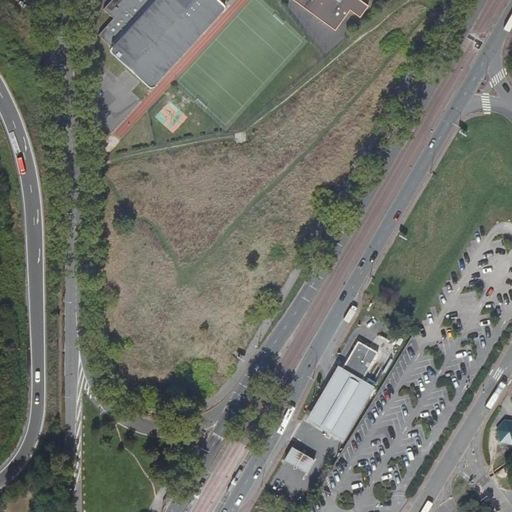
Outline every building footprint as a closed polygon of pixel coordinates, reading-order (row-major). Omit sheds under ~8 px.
[(220,3),(217,0),(105,0),(99,7),(110,17),(95,33),(107,44),(107,48),(107,51),(145,85),(149,86),(151,86),(220,7),(221,5),(220,3)] [(295,0),(332,25),(346,5),(356,12),(363,2),(360,0),(295,0)] [(378,353),(358,342),(342,370),(363,382),(378,353)] [(331,377),(306,422),(310,425),(343,443),(374,388),(363,382),(342,370),(337,367),(331,377)] [(511,421),(505,420),(496,430),(500,442),(511,444),(511,421)] [(315,462),(292,449),(284,463),(307,476),(315,462)] [(239,469),(226,490),(231,493),(243,471),(239,469)] [(205,484),(201,482),(188,503),(192,506),(205,484)]
